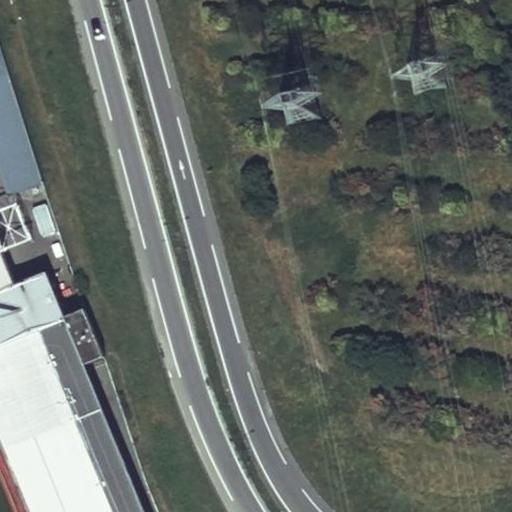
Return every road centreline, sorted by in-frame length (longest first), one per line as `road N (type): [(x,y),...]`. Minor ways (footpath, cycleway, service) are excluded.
road 1 (motorway): [(308,511),(280,472),(235,360),(136,0)]
road 2 (motorway): [(93,0),(196,389),(255,511)]
